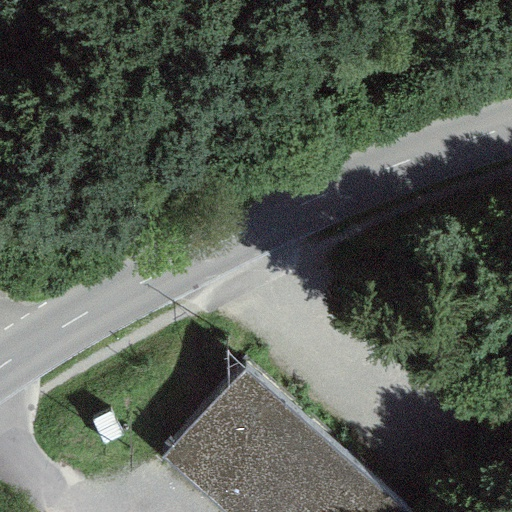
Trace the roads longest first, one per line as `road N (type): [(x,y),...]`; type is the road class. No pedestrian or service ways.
road 1 (tertiary): [(0,373),(198,255),(511,131)]
road 2 (track): [(198,255),(432,445)]
